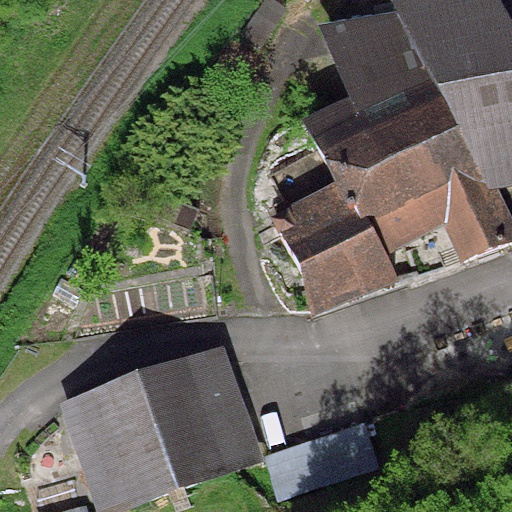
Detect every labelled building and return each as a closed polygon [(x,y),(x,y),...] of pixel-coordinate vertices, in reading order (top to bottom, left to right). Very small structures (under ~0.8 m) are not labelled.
[(287,9),(274,0),(262,0),(238,36),(259,50),(287,9)] [(511,0),(390,0),(396,12),(320,28),(348,95),(362,128),(444,91),(489,189),(498,187),(511,184),(511,0)] [(511,243),(511,219),(498,187),(489,189),(444,91),(362,128),(348,95),(301,121),(335,183),(289,209),(271,218),(298,261),(317,318),(511,243)] [(192,230),(201,209),(162,194),(154,216),(192,230)] [(224,345),(59,403),(97,511),(120,511),(265,462),(224,345)] [(365,422),(264,455),(279,500),(380,467),(365,422)]
